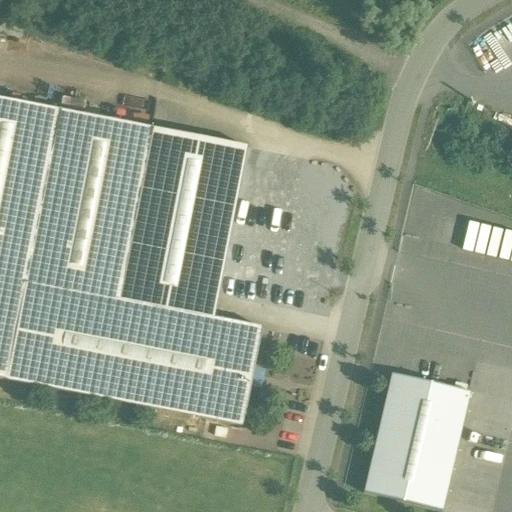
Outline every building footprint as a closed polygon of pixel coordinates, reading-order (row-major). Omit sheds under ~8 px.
[(0,379),(6,381),(26,282),(58,111),(0,99),(0,379)] [(153,130),(58,111),(26,282),(119,301),(153,130)] [(153,130),(119,301),(212,320),(246,148),(153,130)] [(259,339),(261,330),(212,320),(119,301),(26,282),(6,381),(241,428),(243,417),(245,418),(251,387),(252,384),(255,372),(253,371),(260,339),(259,339)] [(391,375),(363,494),(440,511),(441,511),(469,393),(391,375)]
